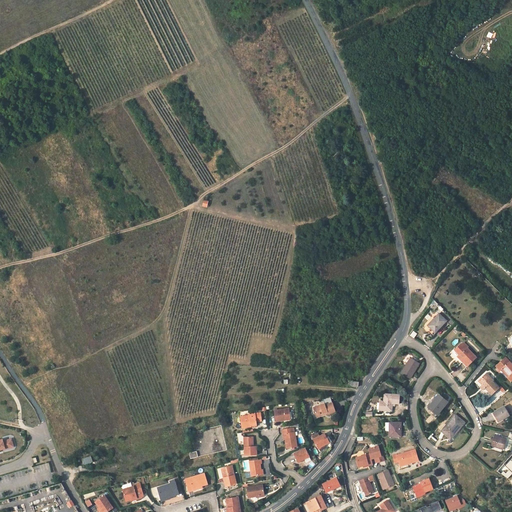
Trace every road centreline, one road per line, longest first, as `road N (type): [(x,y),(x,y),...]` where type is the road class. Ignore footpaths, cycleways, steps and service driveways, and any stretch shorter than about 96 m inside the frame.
road 1 (track): [(0,268),(184,209),(350,96)]
road 2 (tertiary): [(305,0),(385,195),(405,305),(398,337)]
road 3 (residential): [(433,362),(471,416),(470,444),(449,454),(423,441),(413,410),(418,379)]
road 4 (track): [(114,0),(0,53)]
